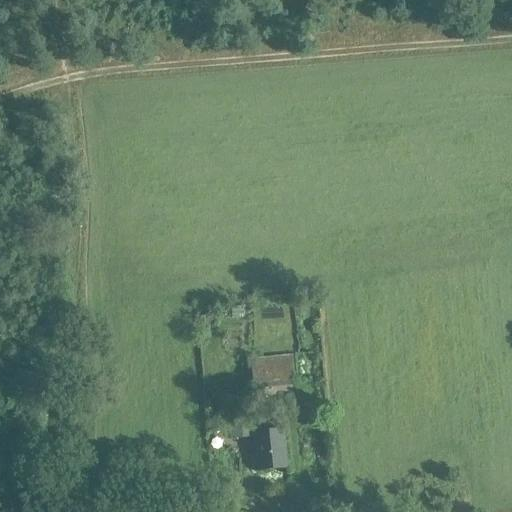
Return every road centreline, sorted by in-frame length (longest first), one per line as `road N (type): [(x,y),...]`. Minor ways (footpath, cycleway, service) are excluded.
road 1 (track): [(511,34),(72,75),(0,100)]
road 2 (track): [(72,75),(71,511)]
